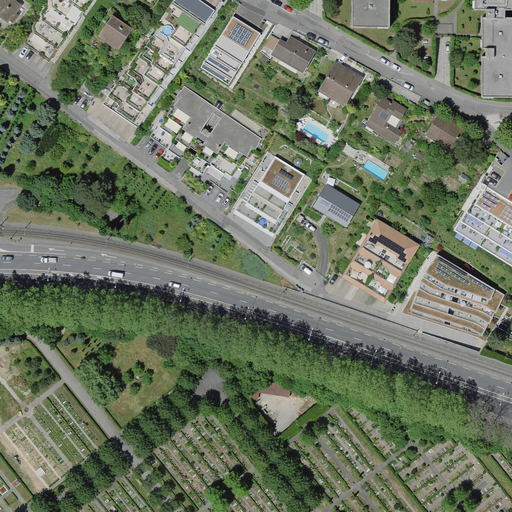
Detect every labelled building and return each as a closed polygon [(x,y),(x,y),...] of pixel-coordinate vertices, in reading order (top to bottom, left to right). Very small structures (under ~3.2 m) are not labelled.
[(22,5),(14,0),(0,0),(0,17),(8,24),(10,21),(13,23),(19,15),(16,13),(22,5)] [(92,0),(46,0),(47,6),(32,27),(32,32),(24,42),(25,46),(49,62),(92,0)] [(174,0),(103,103),(134,124),(202,25),(204,26),(215,10),(199,0),(174,0)] [(352,0),(352,26),(389,27),(389,0),(352,0)] [(482,97),(511,97),(511,17),(506,18),(506,10),(511,9),(511,0),(474,0),(475,9),(487,9),(487,17),(482,17),(482,21),(482,36),(482,38),(482,47),(488,47),(488,58),(482,57),(482,97)] [(133,30),(112,17),(99,37),(119,51),(133,30)] [(233,17),(201,68),(228,84),(260,34),(233,17)] [(280,39),(271,55),(303,73),(316,51),(290,37),(287,43),(280,39)] [(264,54),(260,59),(265,64),(270,59),(264,54)] [(335,62),(318,90),(345,106),(362,78),(335,62)] [(100,90),(85,81),(78,93),(93,102),(100,90)] [(259,143),(181,87),(144,137),(222,194),(259,143)] [(383,97),(366,125),(395,143),(402,132),(396,128),(407,109),(393,100),(392,103),(383,97)] [(438,114),(426,134),(452,151),(465,131),(438,114)] [(426,155),(419,151),(415,157),(422,161),(426,155)] [(309,177),(271,153),(234,213),(273,236),(309,177)] [(469,177),(462,173),(458,179),(465,183),(469,177)] [(361,204),(327,183),(313,207),(347,227),(361,204)] [(511,265),(511,201),(500,194),(483,184),(454,230),(511,265)] [(378,216),(343,273),(384,299),(420,242),(378,216)] [(438,254),(402,312),(480,338),(506,294),(438,254)] [(260,392),(289,396),(291,385),(252,380),(250,399),(259,400),(260,392)]
